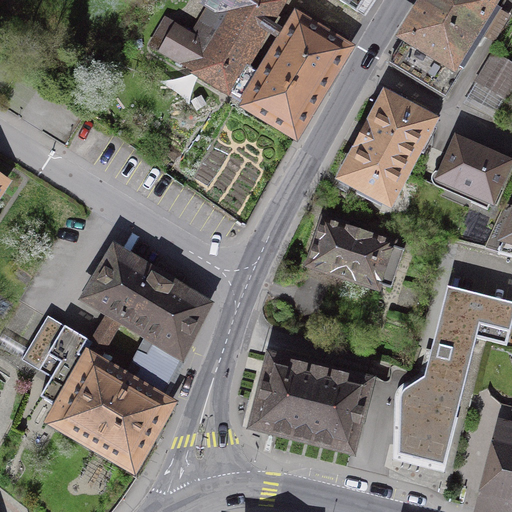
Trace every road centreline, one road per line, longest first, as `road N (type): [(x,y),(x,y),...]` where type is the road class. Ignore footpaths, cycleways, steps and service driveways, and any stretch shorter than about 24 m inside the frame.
road 1 (residential): [(0,135),(246,283)]
road 2 (residential): [(246,283),(362,62)]
road 3 (residential): [(205,497),(199,434),(246,283)]
road 4 (tertiary): [(205,497),(270,489),(369,511)]
road 5 (residential): [(511,137),(362,62)]
